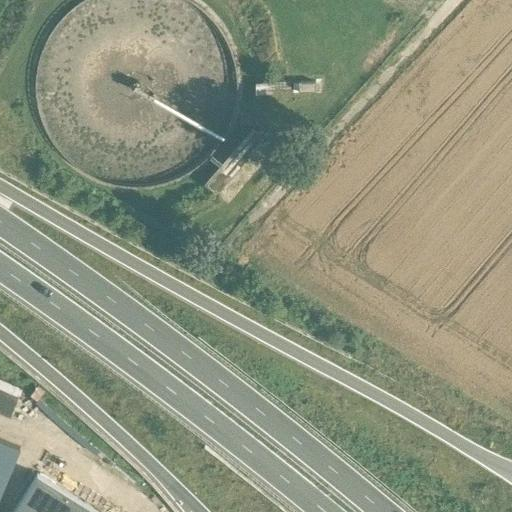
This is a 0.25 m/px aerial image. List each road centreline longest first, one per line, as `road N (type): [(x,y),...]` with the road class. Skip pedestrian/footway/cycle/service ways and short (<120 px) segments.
road 1 (trunk): [(511,477),(0,189)]
road 2 (trunk): [(379,511),(0,224)]
road 3 (trunk): [(0,270),(189,404),(321,511)]
road 4 (track): [(239,236),(456,0)]
road 5 (trunk): [(0,333),(196,511)]
